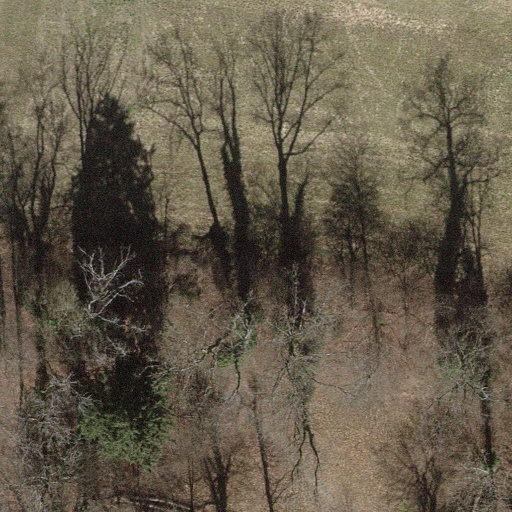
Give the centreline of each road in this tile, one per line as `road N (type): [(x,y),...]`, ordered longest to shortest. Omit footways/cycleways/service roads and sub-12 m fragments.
road 1 (track): [(0,322),(209,382),(277,427),(373,511)]
road 2 (track): [(0,212),(66,168),(89,138),(145,55),(159,0)]
